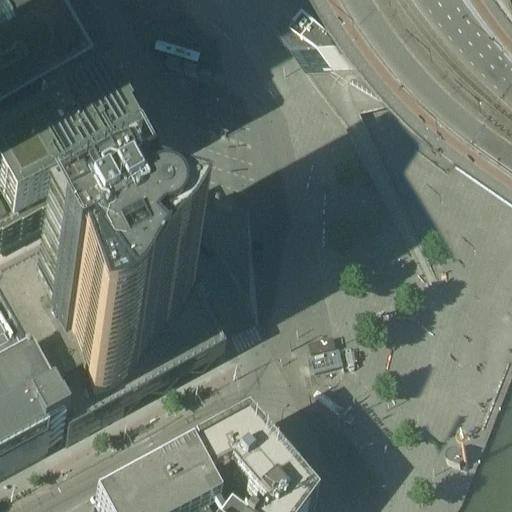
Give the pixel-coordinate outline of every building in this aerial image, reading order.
[(0,0),(0,143),(85,95),(52,38),(41,18),(30,0),(0,0)] [(511,0),(328,0),(333,7),(340,19),(348,30),(352,35),(356,41),(346,49),(338,56),(314,36),(294,59),(320,98),(346,96),(362,109),(393,103),(511,76),(511,0)] [(0,254),(75,216),(129,189),(115,165),(117,164),(104,141),(107,140),(92,115),(84,119),(45,142),(33,149),(42,164),(0,187),(0,254)] [(222,365),(182,287),(172,268),(149,224),(126,236),(126,237),(49,276),(49,275),(0,300),(0,324),(62,445),(65,450),(88,438),(87,437),(100,430),(100,431),(222,365)] [(62,445),(0,324),(0,483),(43,460),(41,456),(62,445)] [(332,343),(308,349),(310,359),(322,357),(335,353),(332,343)] [(336,358),(306,365),(309,377),(339,371),(336,358)] [(300,511),(242,444),(187,474),(207,511),(300,511)] [(450,468),(459,472),(465,458),(455,454),(454,454),(452,454),(451,454),(450,454),(449,455),(448,456),(447,457),(446,458),(446,459),(445,460),(445,461),(445,462),(445,464),(446,465),(447,466),(448,467),(449,467),(450,468)] [(123,508),(116,511),(207,511),(187,474),(123,508)]
